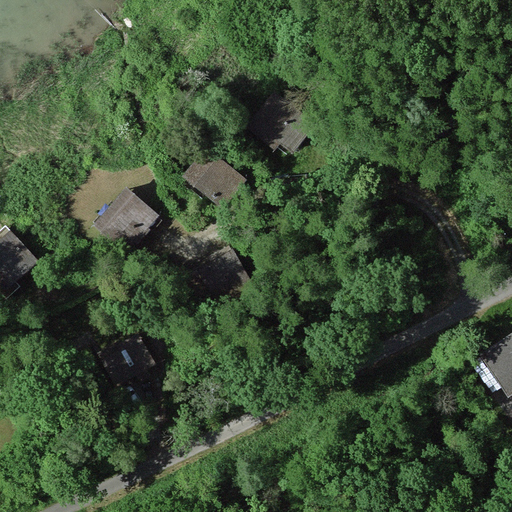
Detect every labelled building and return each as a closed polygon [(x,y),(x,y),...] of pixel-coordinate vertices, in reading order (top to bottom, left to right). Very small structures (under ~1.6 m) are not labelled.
[(276,97),(248,131),(275,153),(302,119),(276,97)] [(241,182),(205,155),(184,183),(220,210),(241,182)] [(158,211),(128,186),(99,220),(129,245),(158,211)] [(277,193),(248,232),(274,252),(304,213),(277,193)] [(38,257),(11,227),(0,236),(0,287),(7,295),(19,283),(15,278),(38,257)] [(232,254),(198,274),(223,316),(257,295),(232,254)] [(135,328),(97,350),(115,381),(153,358),(135,328)] [(511,337),(480,358),(507,399),(511,395),(511,337)] [(4,361),(0,365),(0,391),(7,397),(23,379),(4,361)] [(132,413),(120,398),(104,411),(117,426),(132,413)]
